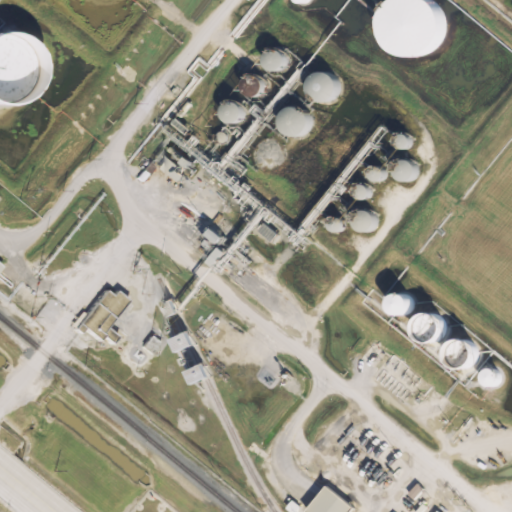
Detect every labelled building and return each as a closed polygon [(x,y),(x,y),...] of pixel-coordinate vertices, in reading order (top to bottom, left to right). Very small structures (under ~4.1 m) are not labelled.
[(443,37),(436,47),(426,54),(415,56),(403,54),(393,47),(386,37),(384,25),(386,14),(393,4),(398,0),(430,0),(436,4),(443,14),(445,25),(443,37)] [(34,83),(26,94),(15,102),(1,105),(0,104),(0,34),(1,34),(15,36),(26,44),(34,56),(36,69),(34,83)] [(289,64),(287,68),(283,70),(278,71),(274,70),(270,68),(268,64),(267,60),(268,56),(270,52),(274,49),(278,49),(283,49),(287,52),(289,56),(290,60),(289,64)] [(340,92),(337,97),(332,100),(327,101),(321,100),(316,97),(313,92),(312,86),(313,81),(316,76),(321,72),(327,71),(332,72),(337,76),(340,81),(342,86),(340,92)] [(268,90),(265,94),(262,97),(257,97),(253,97),(249,94),(247,90),(246,86),(247,82),(249,78),(253,76),(257,75),(262,76),(265,78),(268,82),(269,86),(268,90)] [(247,117),(244,121),(241,123),(236,124),(232,123),(228,121),(226,117),(225,113),(226,108),(228,104),(232,102),(236,101),(241,102),(244,104),(247,108),(248,113),(247,117)] [(312,127),(309,132),(304,135),(299,136),(293,135),(288,132),(285,127),(284,121),(285,115),(288,111),(293,107),(299,106),(304,107),(309,111),(312,115),(314,121),(312,127)] [(227,140),(226,142),(224,143),(222,143),(220,143),(218,142),(217,140),(216,138),(217,136),(218,134),(220,132),(222,132),(224,132),(226,134),(227,136),(228,138),(227,140)] [(413,145),(412,147),(409,149),(406,149),(403,149),(400,147),(399,145),(398,142),(399,139),(400,136),(403,134),(406,134),(409,134),(412,136),(413,139),(414,142),(413,145)] [(179,164),(166,153),(154,168),(167,178),(179,164)] [(419,175),(417,178),(413,181),(409,181),(405,181),(401,178),(399,175),(398,170),(399,166),(401,163),(405,160),(409,159),(413,160),(417,163),(419,166),(420,170),(419,175)] [(388,177),(386,180),(383,182),(380,182),(377,182),(375,180),(373,177),(372,174),(373,171),(375,169),(377,167),(380,167),(383,167),(386,169),(388,171),(388,174),(388,177)] [(372,195),(370,198),(368,200),(365,200),(362,200),(359,198),(358,195),(357,192),(358,189),(359,187),(362,185),(365,185),(368,185),(370,187),(372,189),(373,192),(372,195)] [(378,226),(376,229),(372,232),(368,232),(364,232),(360,229),(358,226),(357,222),(358,217),(360,214),(364,211),(368,211),(372,211),(376,214),(378,217),(379,222),(378,226)] [(346,228),(344,231),(342,232),(339,233),(336,232),(333,231),(331,228),(331,225),(331,222),(333,219),(336,218),(339,217),(342,218),(344,219),(346,222),(346,225),(346,228)] [(114,290),(111,294),(103,289),(78,324),(100,340),(102,337),(111,343),(116,336),(106,328),(127,299),(114,290)] [(414,310),(412,313),(408,316),(404,317),(400,316),(396,313),(394,310),(393,306),(394,301),(396,298),(400,296),(404,295),(408,296),(412,298),(414,301),(415,306),(414,310)] [(161,305),(165,319),(182,314),(178,300),(161,305)] [(447,333),(444,338),(439,341),(433,342),(428,341),(423,338),(420,333),(419,328),(420,322),(423,318),(428,314),(433,313),(439,314),(444,318),(447,322),(448,328),(447,333)] [(176,339),(182,352),(198,345),(192,331),(176,339)] [(479,360),(475,364),(471,367),(465,369),(460,367),(455,364),(452,360),(451,354),(452,348),(455,344),(460,341),(465,339),(471,341),(475,344),(479,348),(480,354),(479,360)] [(501,382),(499,385),(496,387),(493,387),(489,387),(487,385),(485,382),(484,378),(485,375),(487,372),(489,370),(493,370),(496,370),(499,372),(501,375),(502,378),(501,382)] [(307,511),(305,510),(325,485),(348,503),(340,511),(307,511)]
